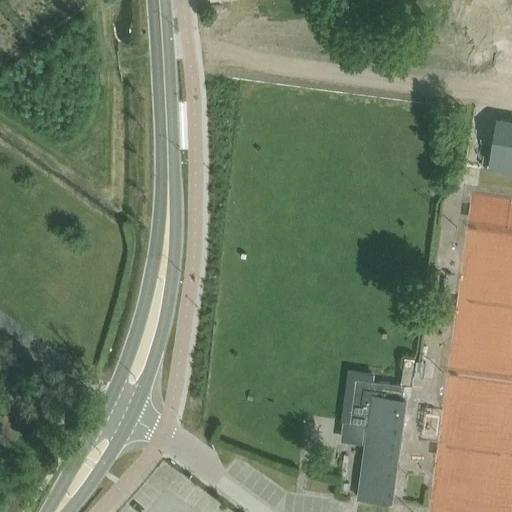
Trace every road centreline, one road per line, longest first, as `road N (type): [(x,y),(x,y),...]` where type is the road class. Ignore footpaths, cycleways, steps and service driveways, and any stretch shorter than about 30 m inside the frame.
road 1 (secondary): [(164,252),(157,0)]
road 2 (secondary): [(132,415),(164,311),(164,252)]
road 3 (unclassified): [(260,511),(132,415)]
road 4 (secondary): [(164,252),(110,400)]
road 5 (secondary): [(110,400),(50,511)]
